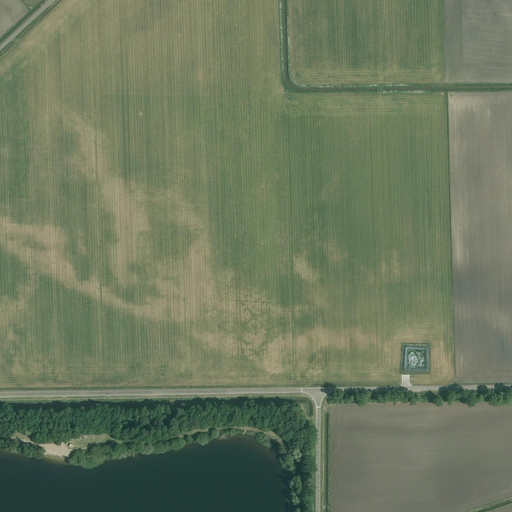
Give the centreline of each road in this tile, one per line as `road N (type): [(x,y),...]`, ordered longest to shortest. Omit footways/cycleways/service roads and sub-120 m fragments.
road 1 (tertiary): [(318,390),(0,395)]
road 2 (unclassified): [(318,390),(511,387)]
road 3 (tertiary): [(318,511),(318,390)]
